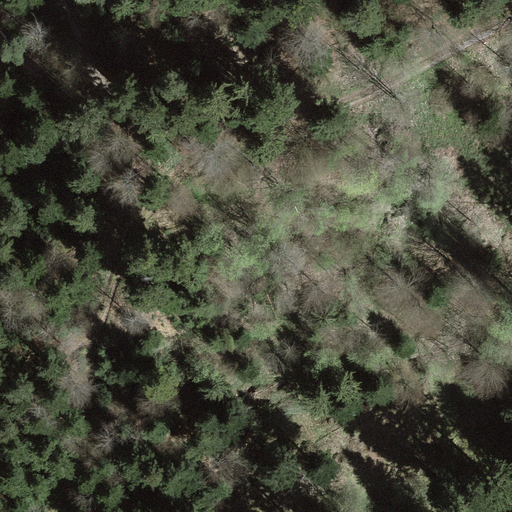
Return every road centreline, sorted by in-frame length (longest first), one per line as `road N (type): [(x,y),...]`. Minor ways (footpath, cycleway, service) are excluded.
road 1 (track): [(62,511),(139,209),(136,112)]
road 2 (track): [(136,112),(213,126),(303,115),(361,97),(511,19)]
road 3 (track): [(69,0),(99,74),(136,112)]
